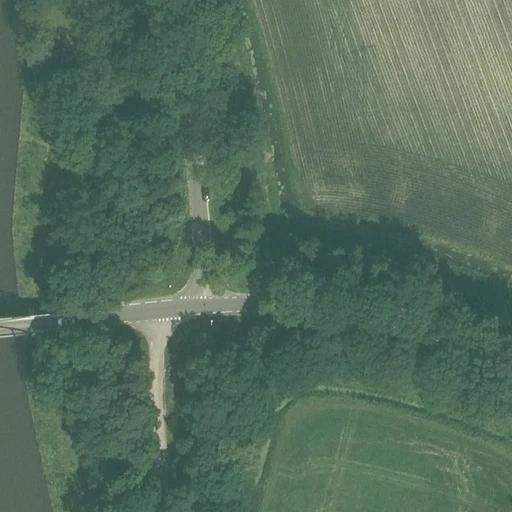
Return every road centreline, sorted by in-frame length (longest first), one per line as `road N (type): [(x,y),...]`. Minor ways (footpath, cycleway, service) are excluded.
road 1 (tertiary): [(511,365),(381,321),(204,308)]
road 2 (unclassified): [(204,308),(204,204),(161,0)]
road 3 (tertiary): [(0,326),(204,308)]
road 4 (track): [(162,511),(162,310)]
